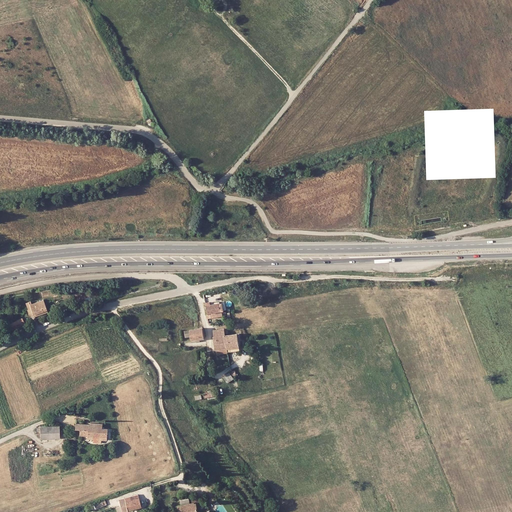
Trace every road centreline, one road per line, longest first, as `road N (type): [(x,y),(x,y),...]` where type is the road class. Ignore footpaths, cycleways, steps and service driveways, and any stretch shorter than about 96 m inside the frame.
road 1 (unclassified): [(0,118),(136,130),(211,192),(373,0)]
road 2 (trunk): [(0,280),(103,267),(464,257)]
road 3 (trunk): [(389,247),(138,248),(0,262)]
road 4 (track): [(456,279),(247,277),(189,289)]
road 5 (unclassified): [(189,289),(105,307),(0,346)]
road 6 (unclassified): [(189,289),(171,277),(131,275),(0,290)]
road 7 (primary): [(511,239),(389,247)]
road 8 (primary): [(511,247),(389,247)]
